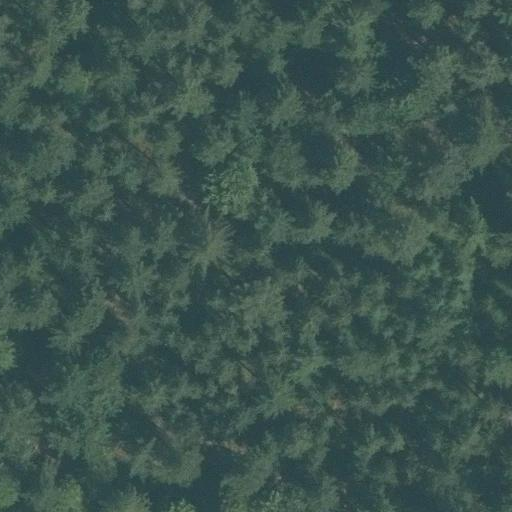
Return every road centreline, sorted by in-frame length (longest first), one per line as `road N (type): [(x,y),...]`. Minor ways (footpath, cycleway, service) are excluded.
road 1 (track): [(0,506),(209,154),(511,29)]
road 2 (track): [(178,207),(0,124)]
